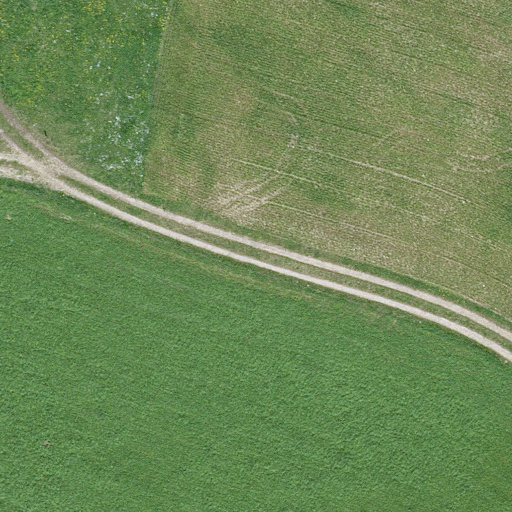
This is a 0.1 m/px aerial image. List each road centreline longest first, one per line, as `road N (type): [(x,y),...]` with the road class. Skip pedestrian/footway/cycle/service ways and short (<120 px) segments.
road 1 (track): [(511,344),(469,320),(221,246),(116,205),(47,161)]
road 2 (track): [(0,173),(47,161),(0,98)]
